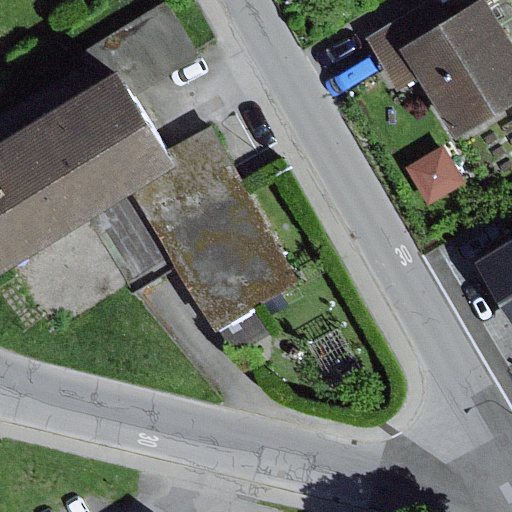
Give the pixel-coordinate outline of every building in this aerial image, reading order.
[(152,77),(197,51),(166,0),(161,0),(94,40),(102,54),(129,39),(152,77)] [(414,7),(364,37),(393,86),(414,74),(448,131),(511,93),(511,35),(491,0),(461,0),(423,22),(414,7)] [(120,54),(0,128),(0,261),(82,209),(128,181),(179,151),(120,54)] [(213,131),(179,151),(128,181),(178,263),(214,325),(298,276),(213,131)] [(433,187),(469,169),(450,133),(414,151),(433,187)] [(128,181),(82,209),(131,291),(158,275),(178,263),(128,181)] [(511,234),(475,257),(511,315),(511,234)]
